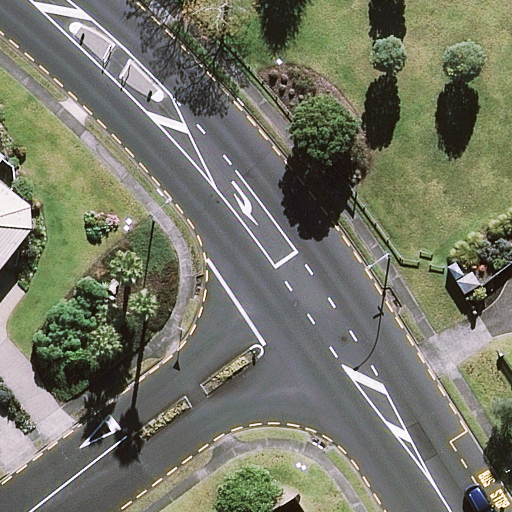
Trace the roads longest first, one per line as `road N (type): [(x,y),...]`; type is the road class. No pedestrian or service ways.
road 1 (tertiary): [(49,0),(176,116),(213,185),(310,320)]
road 2 (residential): [(38,511),(260,347),(310,320)]
road 3 (tertiary): [(310,320),(449,511)]
